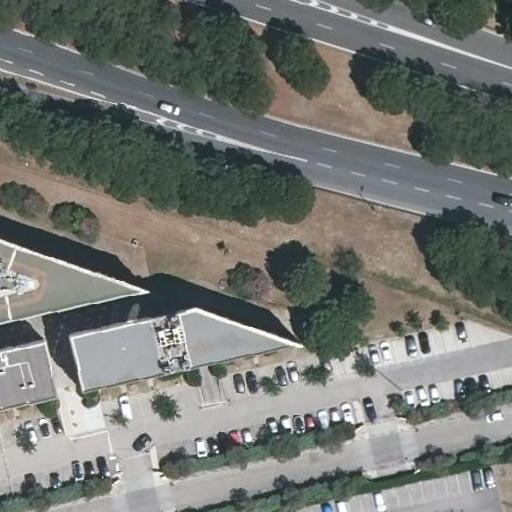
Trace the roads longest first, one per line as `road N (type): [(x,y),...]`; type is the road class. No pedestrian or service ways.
road 1 (residential): [(99,511),(511,420)]
road 2 (primary): [(0,39),(398,177)]
road 3 (primary): [(0,86),(186,144),(398,177)]
road 4 (primary): [(511,84),(240,0)]
road 5 (primary): [(511,50),(373,0)]
